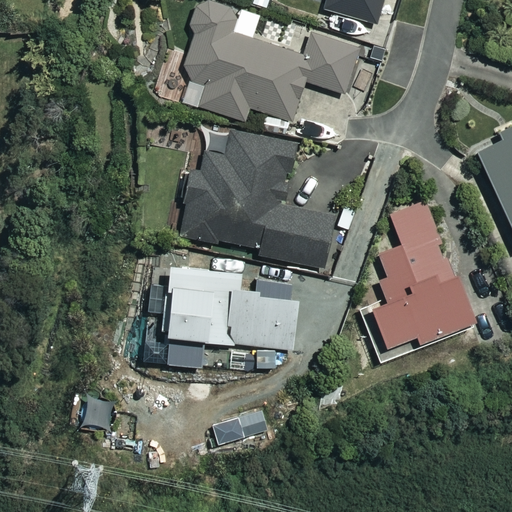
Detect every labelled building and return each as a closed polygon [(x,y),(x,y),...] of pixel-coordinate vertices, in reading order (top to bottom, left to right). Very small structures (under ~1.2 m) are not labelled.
[(381,0),(327,0),(325,8),(375,22),(381,0)] [(238,11),(204,1),(182,77),(205,84),(199,106),(247,120),(251,107),(293,119),(304,81),(347,94),(361,46),(311,32),(305,54),(231,32),(238,11)] [(294,143),(230,131),(226,155),(206,152),(203,172),(192,170),(180,232),(260,247),(259,255),(323,266),(333,212),(283,203),(294,143)] [(511,133),(477,150),(511,226),(511,133)] [(419,342),(476,322),(432,197),(392,211),(403,244),(379,253),(389,282),(381,285),(387,301),(373,306),(387,344),(417,333),(419,342)] [(263,296),(263,289),(241,288),(242,272),(167,265),(161,335),(295,348),(300,299),(263,296)]
